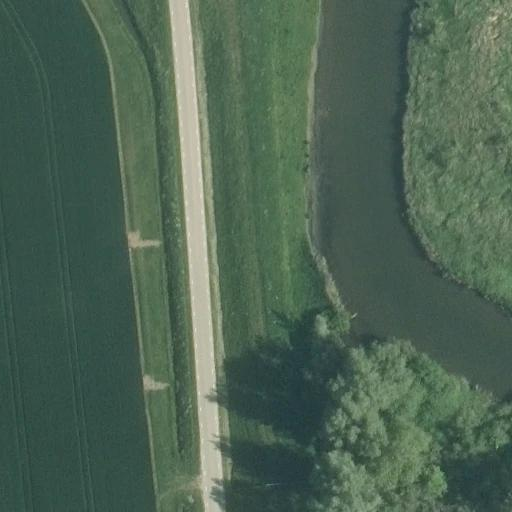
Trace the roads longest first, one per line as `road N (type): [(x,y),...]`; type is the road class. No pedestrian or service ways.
road 1 (track): [(223,0),(240,93),(275,511)]
road 2 (unclassified): [(216,511),(176,0)]
